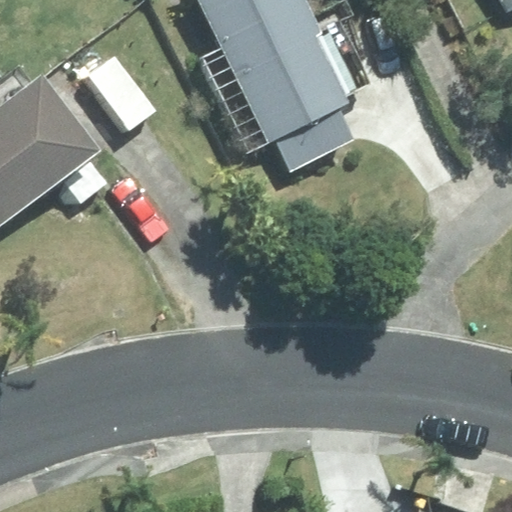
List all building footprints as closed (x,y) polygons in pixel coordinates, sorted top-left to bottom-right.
[(335,136),(341,133),(307,68),(315,63),(282,0),(177,0),(262,164),(269,160),(286,193),(348,161),(335,136)] [(511,0),(485,0),(501,26),(511,20),(511,0)] [(103,56),(71,81),(120,145),(152,120),(103,56)] [(0,244),(82,182),(29,111),(0,133),(0,244)] [(97,192),(115,218),(137,202),(119,176),(97,192)]
